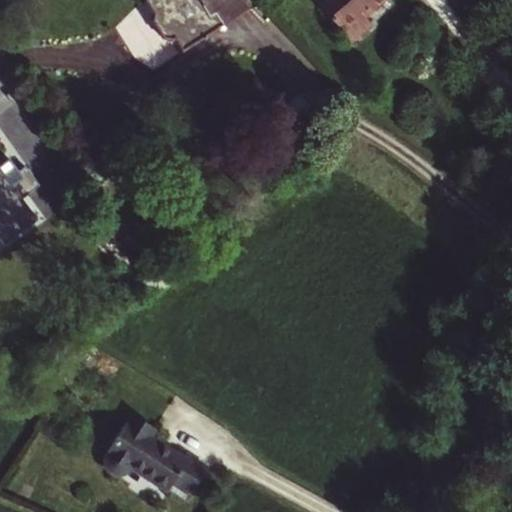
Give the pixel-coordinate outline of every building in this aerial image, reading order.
[(181,48),(247,7),(240,0),(144,0),(153,13),(150,20),(160,37),(169,38),(173,36),(181,48)] [(377,0),(311,0),(348,41),(368,25),(360,15),(377,0)] [(22,174),(7,154),(0,158),(0,236),(2,240),(35,215),(11,182),(22,174)] [(109,453),(169,486),(172,482),(189,492),(206,466),(185,453),(182,457),(149,436),(154,428),(134,416),(128,424),(126,422),(107,452),(109,453)] [(167,489),(169,486),(109,453),(105,461),(105,465),(107,468),(109,472),(113,474),(116,475),(120,475),(123,473),(126,471),(129,466),(167,489)]
